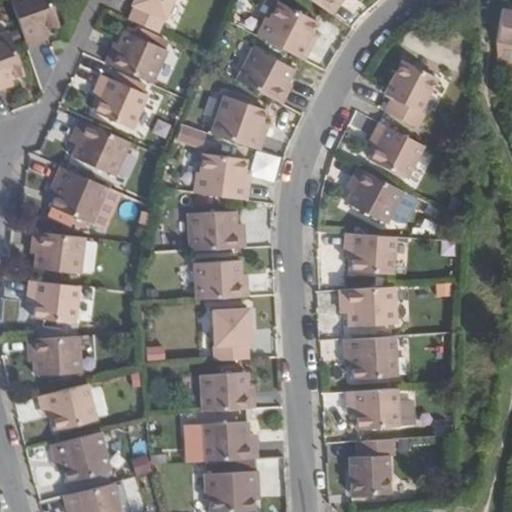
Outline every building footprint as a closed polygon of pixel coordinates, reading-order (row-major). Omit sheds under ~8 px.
[(135,6),(128,19),(158,32),(172,0),(134,0),(132,4),(135,6)] [(310,0),(328,12),(336,0),(310,0)] [(267,17),(257,36),(304,59),(311,45),(306,43),(312,32),(317,21),(279,1),(270,18),(267,17)] [(52,2),(16,15),(27,46),(42,41),(39,32),(45,30),(60,25),(52,2)] [(510,65),(511,58),(511,8),(501,7),(496,41),(498,63),(510,65)] [(48,38),(45,30),(39,32),(42,41),(48,38)] [(166,42),(141,31),(137,38),(163,50),(166,42)] [(316,34),(312,32),(306,43),(311,45),(316,34)] [(9,33),(0,36),(0,90),(4,89),(1,82),(11,79),(24,74),(13,43),(9,33)] [(137,38),(124,33),(119,44),(116,51),(112,49),(106,63),(119,68),(146,81),(151,82),(164,50),(163,50),(137,38)] [(254,48),(237,81),(281,103),(288,89),(284,87),(287,81),(293,68),(254,48)] [(419,110),(436,77),(402,59),(390,85),(396,88),(391,98),(384,111),(416,127),(424,113),(419,110)] [(146,81),(119,68),(115,76),(143,88),(146,81)] [(141,105),(147,90),(143,88),(115,76),(102,70),(96,85),(104,88),(102,94),(96,108),(133,125),(141,105)] [(11,79),(1,82),(4,89),(14,86),(11,79)] [(104,88),(96,85),(93,91),(102,94),(104,88)] [(396,88),(390,85),(384,94),(391,98),(396,88)] [(225,95),(212,133),(260,150),(265,135),(258,132),(266,109),(225,95)] [(129,141),(81,120),(75,135),(81,138),(78,145),(73,158),(115,176),(129,141)] [(423,144),(378,121),(371,135),(380,140),(377,146),(370,160),(406,178),(423,144)] [(268,124),(262,122),(258,132),(265,135),(268,124)] [(200,148),(205,131),(180,123),(175,140),(200,148)] [(81,138),(75,135),(72,142),(78,145),(81,138)] [(380,140),(371,135),(368,141),(377,146),(380,140)] [(197,172),(195,193),(247,200),(249,183),(244,183),(245,171),(247,158),(203,153),(201,173),(197,172)] [(401,189),(357,166),(350,180),(355,182),(351,189),(345,201),(385,221),(401,189)] [(107,187),(60,167),(54,182),(61,185),(56,195),(51,207),(55,209),(66,214),(92,224),(97,211),(107,187)] [(61,185),(54,182),(50,192),(56,195),(61,185)] [(121,197),(106,191),(97,211),(112,217),(121,197)] [(426,204),(423,211),(431,215),(435,209),(426,204)] [(66,214),(55,209),(52,218),(62,223),(66,214)] [(189,214),(192,251),(244,248),(243,232),(236,232),(236,225),(235,211),(189,214)] [(39,255),(37,269),(79,274),(83,238),(41,232),(36,232),(34,247),(39,248),(39,255)] [(394,236),(344,232),(343,248),(352,249),(351,255),(350,270),(391,273),(394,236)] [(196,263),(198,299),(247,297),(246,281),(241,281),(241,275),(240,260),(196,263)] [(71,285),(30,280),(28,296),(36,297),(35,304),(33,319),(43,320),(55,321),(66,323),(71,285)] [(451,294),(451,285),(438,286),(439,295),(451,294)] [(395,323),(393,286),(340,290),(341,305),(349,305),(349,312),(350,326),(395,323)] [(134,293),(135,303),(158,302),(157,289),(135,289),(134,293)] [(213,311),(216,361),(248,359),(247,343),(250,343),(248,308),(213,311)] [(55,321),(43,320),(42,330),(54,331),(55,321)] [(394,336),(343,339),(344,355),(352,355),(352,365),(353,379),(396,377),(394,336)] [(82,337),(29,340),(30,355),(35,355),(35,362),(37,376),(85,373),(82,337)] [(163,346),(152,348),(153,356),(164,356),(163,346)] [(352,355),(344,355),(345,366),(352,365),(352,355)] [(438,381),(448,380),(447,370),(437,370),(438,381)] [(205,411),(254,408),(253,393),(249,393),(248,386),(247,372),(203,374),(205,411)] [(87,384),(38,397),(42,412),(51,410),(53,416),(56,430),(96,421),(87,384)] [(397,388),(339,392),(340,407),(349,407),(349,414),(350,429),(399,426),(414,425),(412,400),(398,401),(397,388)] [(51,410),(42,412),(44,418),(53,416),(51,410)] [(203,423),(205,461),(258,458),(257,441),(250,442),(249,435),(249,421),(203,423)] [(437,436),(457,435),(457,425),(436,426),(437,436)] [(63,465),(67,479),(67,482),(113,470),(112,468),(103,431),(49,445),(55,467),(63,465)] [(409,451),(408,438),(396,438),(398,452),(409,451)] [(395,455),(394,439),(358,441),(359,456),(360,466),(352,467),(354,495),(391,493),(389,455),(395,455)] [(360,466),(359,456),(351,456),(352,467),(360,466)] [(259,470),(206,473),(208,494),(211,494),(212,511),(228,511),(256,510),(255,498),(255,487),(260,486),(259,470)] [(123,511),(116,482),(63,497),(66,511),(123,511)]
